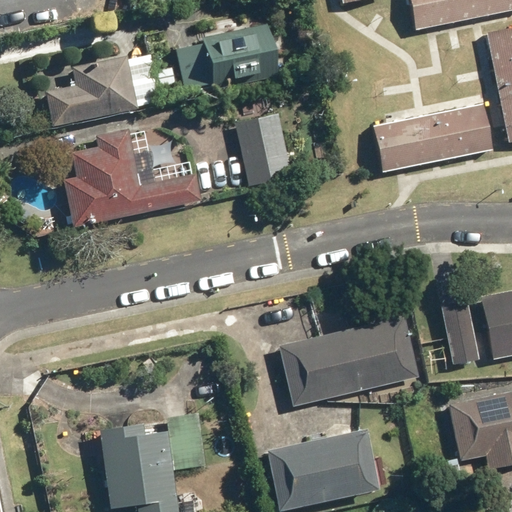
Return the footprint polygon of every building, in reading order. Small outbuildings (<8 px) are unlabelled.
[(511,0),(404,0),(411,30),(511,10),(511,0)] [(173,49),(182,92),(273,73),(263,24),(198,37),(199,44),(173,49)] [(511,25),(482,32),(505,143),(511,141),(511,25)] [(41,93),(49,127),(134,109),(123,55),(68,67),(73,86),(41,93)] [(230,99),(235,121),(290,109),(286,87),(230,99)] [(476,106),(368,127),(377,172),(485,151),(476,106)] [(231,124),(244,187),(289,178),(276,115),(231,124)] [(60,179),(69,226),(197,201),(192,174),(136,185),(125,128),(92,135),(94,146),(67,151),(72,177),(60,179)] [(511,290),(476,298),(488,361),(511,355),(511,290)] [(464,301),(439,306),(450,363),(475,358),(464,301)] [(277,345),(290,406),(416,378),(402,317),(277,345)] [(511,462),(511,389),(445,404),(457,461),(481,456),(484,469),(511,462)] [(163,418),(171,470),(205,465),(196,413),(163,418)] [(95,428),(108,508),(132,504),(133,511),(174,511),(162,430),(138,434),(136,421),(95,428)] [(258,451),(271,511),(373,489),(359,429),(258,451)]
